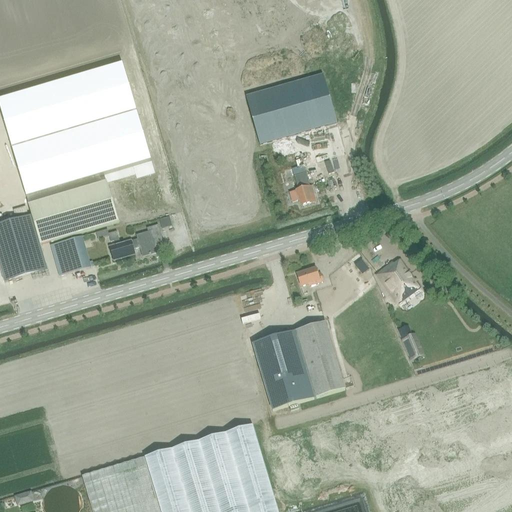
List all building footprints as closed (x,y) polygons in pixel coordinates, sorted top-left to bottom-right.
[(123,65),(0,101),(0,108),(26,198),(152,162),(123,65)] [(324,76),(246,98),(260,146),(338,124),(324,76)] [(152,162),(133,168),(137,179),(155,173),(152,162)] [(313,196),(306,174),(294,177),(298,191),(297,192),(301,207),(313,204),(316,203),(314,196),(313,196)] [(27,206),(30,217),(12,222),(10,219),(0,222),(1,226),(0,225),(0,265),(5,282),(47,270),(40,246),(118,222),(105,182),(27,206)] [(172,227),(170,217),(159,220),(162,230),(172,227)] [(137,240),(135,241),(137,249),(140,249),(142,256),(151,254),(159,252),(155,240),(162,238),(158,226),(147,229),(148,233),(136,236),(137,240)] [(134,250),(137,249),(135,241),(132,242),(131,241),(120,244),(117,232),(108,235),(111,243),(114,242),(115,245),(110,247),(114,261),(136,255),(134,250)] [(89,264),(82,238),(51,247),(60,278),(91,269),(90,268),(93,268),(92,263),(89,264)] [(392,263),(378,275),(376,276),(392,300),(391,302),(396,308),(422,290),(399,262),(394,266),(392,263)] [(318,275),(316,269),(297,275),(301,288),(309,285),(309,288),(324,283),(321,274),(318,275)] [(326,323),(295,333),(253,345),(273,412),(289,407),(291,412),(299,410),(298,405),(315,400),(346,391),(326,323)] [(278,511),(253,427),(143,459),(158,511),(278,511)] [(158,511),(143,459),(82,478),(91,511),(158,511)] [(84,502),(84,499),(83,495),(81,492),(79,489),(76,486),(73,484),(69,482),(66,482),(62,482),(58,482),(55,484),(51,486),(48,489),(46,492),(44,497),(43,502),(44,506),(45,509),(45,511),(81,511),(82,510),(84,507),(84,502)]
